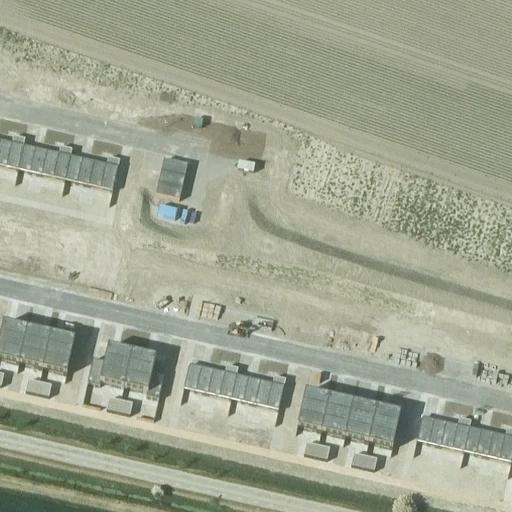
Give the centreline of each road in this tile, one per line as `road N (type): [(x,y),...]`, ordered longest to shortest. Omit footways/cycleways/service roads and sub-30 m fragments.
road 1 (unknown): [(0,279),(511,403)]
road 2 (tertiary): [(299,511),(0,445)]
road 3 (unknown): [(0,97),(248,167)]
